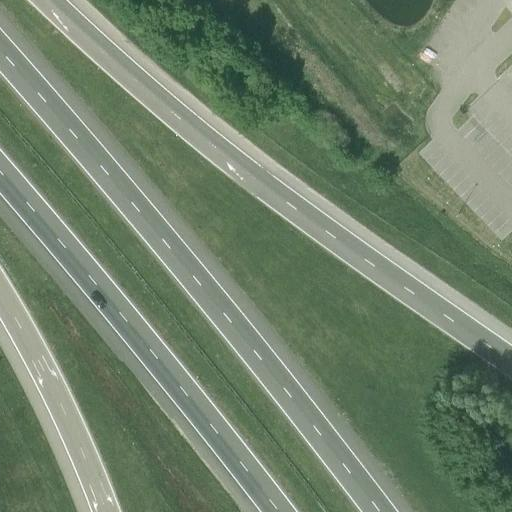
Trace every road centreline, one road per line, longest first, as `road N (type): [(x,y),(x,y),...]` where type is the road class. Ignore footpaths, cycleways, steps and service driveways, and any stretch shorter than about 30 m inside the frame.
road 1 (motorway): [(387,511),(314,413),(0,43)]
road 2 (motorway): [(511,354),(261,177),(56,0)]
road 3 (motorway): [(0,181),(266,511)]
road 4 (motorway): [(0,304),(98,511)]
